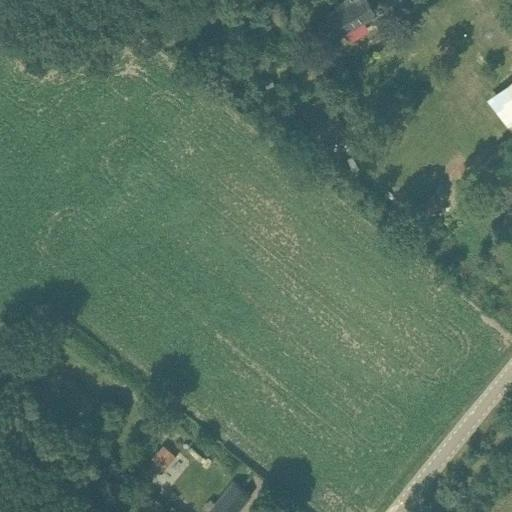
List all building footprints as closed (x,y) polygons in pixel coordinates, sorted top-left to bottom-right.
[(376,12),(368,0),(350,0),(323,17),(335,38),(376,12)] [(374,54),(395,85),(442,52),(420,22),(374,54)] [(324,95),(301,108),(315,133),(313,134),(321,149),(346,134),(324,95)] [(152,460),(162,469),(173,456),(164,447),(152,460)] [(207,511),(235,511),(251,494),(233,480),(207,511)]
